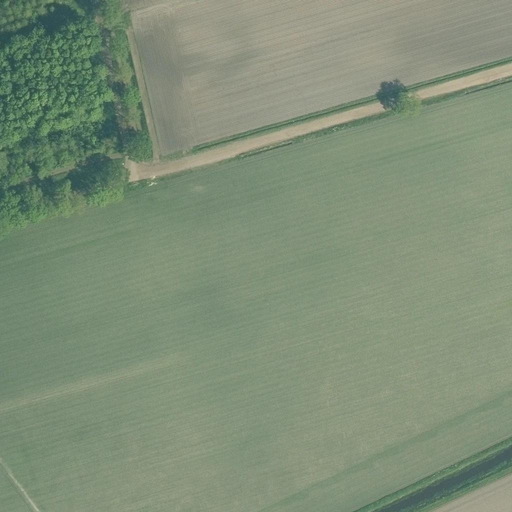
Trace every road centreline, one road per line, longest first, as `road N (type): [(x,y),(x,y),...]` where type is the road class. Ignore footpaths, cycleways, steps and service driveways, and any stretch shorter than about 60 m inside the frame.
road 1 (track): [(130,175),(511,70)]
road 2 (unclassified): [(0,215),(130,175),(93,0)]
